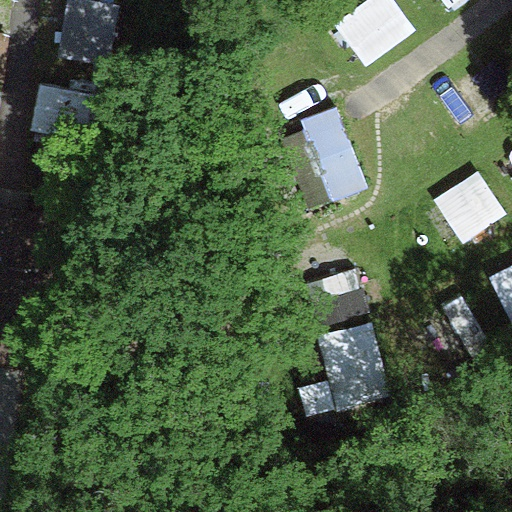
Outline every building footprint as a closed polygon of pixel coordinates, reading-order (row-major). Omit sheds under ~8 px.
[(78,0),(75,51),(127,55),(130,0),(78,0)] [(371,56),(428,31),(414,0),(367,0),(350,7),(371,56)] [(48,127),(110,131),(113,87),(51,83),(48,127)] [(475,235),(511,213),(511,193),(494,164),(449,191),(475,235)] [(0,213),(0,354),(42,358),(56,219),(0,213)] [(337,329),(386,308),(366,262),(317,284),(337,329)] [(511,263),(503,267),(511,289),(511,263)] [(421,326),(433,376),(474,367),(462,316),(421,326)] [(391,318),(338,327),(347,377),(316,382),(321,410),(405,396),(391,318)]
